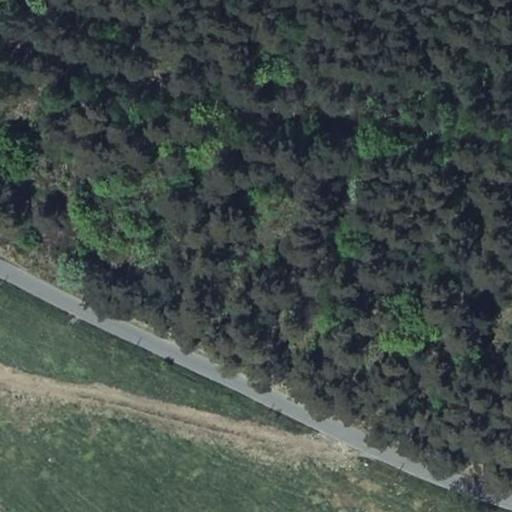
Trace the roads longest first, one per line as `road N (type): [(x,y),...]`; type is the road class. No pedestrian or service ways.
road 1 (unclassified): [(0,278),(435,480),(511,497)]
road 2 (track): [(0,49),(152,97),(511,154)]
